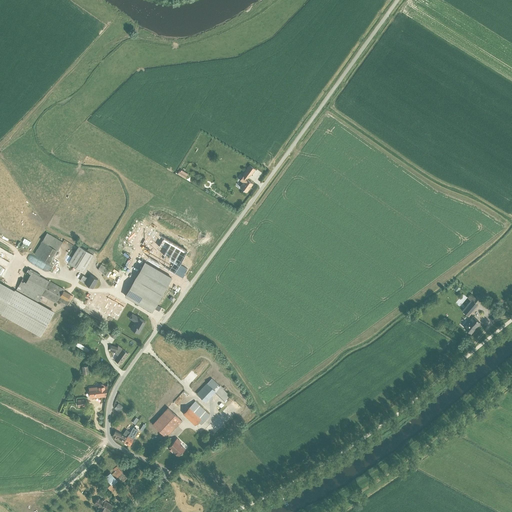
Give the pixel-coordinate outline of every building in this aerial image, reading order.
[(245,171),(250,175),(250,174),(251,175),(256,169),(249,164),(245,171)] [(186,179),(188,174),(180,169),(177,174),(186,179)] [(243,182),(240,187),(247,192),(253,183),(247,179),(248,177),(244,174),(240,180),(243,182)] [(34,254),(50,263),(63,242),(47,233),(34,254)] [(19,247),(24,251),(29,246),(24,242),(19,247)] [(0,275),(1,276),(5,268),(0,265),(0,252),(12,253),(9,252),(11,252),(0,246),(0,275)] [(79,246),(69,263),(83,271),(94,255),(93,254),(95,252),(89,248),(87,250),(79,246)] [(152,311),(171,278),(145,262),(126,295),(152,311)] [(107,268),(101,264),(98,269),(104,273),(107,268)] [(21,281),(16,290),(37,302),(42,295),(56,303),(58,300),(67,305),(73,296),(64,291),(64,289),(28,269),(25,274),(29,276),(25,283),(21,281)] [(83,275),(80,280),(85,283),(85,284),(89,286),(93,288),(98,279),(91,274),(88,278),(83,275)] [(0,282),(0,312),(41,335),(54,313),(0,282)] [(468,298),(471,300),(462,311),(469,317),(483,299),(477,295),(476,297),(471,293),(468,298)] [(130,328),(139,333),(142,329),(141,328),(143,325),(146,321),(132,313),(129,318),(134,321),(130,328)] [(472,315),(464,329),(473,334),(481,320),(472,315)] [(118,355),(115,360),(121,364),(128,353),(123,349),(118,345),(118,347),(112,345),(110,351),(116,353),(116,354),(118,355)] [(212,378),(197,393),(206,402),(215,392),(225,402),(228,400),(227,398),(230,395),(212,378)] [(89,387),(90,398),(106,397),(108,385),(104,385),(103,384),(100,384),(98,386),(89,387)] [(210,415),(196,401),(183,413),(195,425),(198,422),(201,424),(210,415)] [(153,424),(166,436),(182,420),(168,408),(153,424)] [(131,432),(124,442),(129,445),(133,438),(132,437),(134,435),(135,435),(140,425),(138,423),(136,426),(135,425),(131,432)] [(116,431),(113,436),(124,442),(131,432),(126,429),(123,434),(116,431)] [(177,438),(168,448),(171,451),(172,449),(175,451),(174,452),(179,456),(185,448),(180,443),(181,441),(177,438)] [(118,468),(107,478),(115,487),(126,477),(118,468)] [(94,505),(100,508),(98,511),(110,511),(113,505),(98,498),(94,505)]
